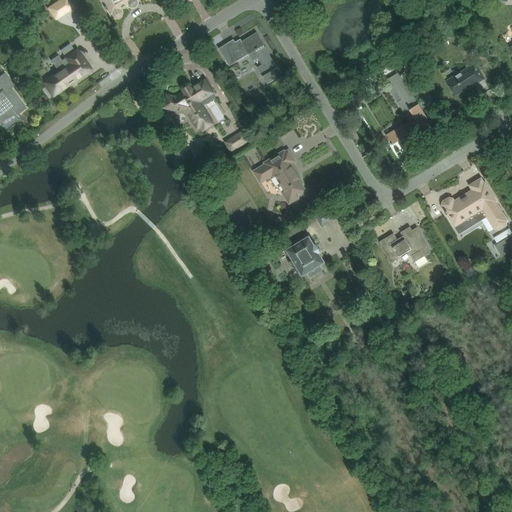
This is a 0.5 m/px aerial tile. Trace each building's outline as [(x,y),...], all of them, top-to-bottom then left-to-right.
[(67,0),(61,0),(60,1),(67,11),(73,7),(67,0)] [(101,0),(105,6),(104,7),(106,10),(107,9),(110,15),(112,15),(113,18),(117,19),(121,17),(122,13),(120,10),(135,0),(101,0)] [(492,10),(500,5),(496,0),(489,5),(492,10)] [(245,31),(243,27),(238,30),(244,39),(256,32),(253,26),(245,31)] [(226,44),(231,53),(237,62),(250,54),(254,60),(258,57),(263,65),(258,68),(263,76),(268,84),(283,75),(278,67),(277,67),(268,52),(269,51),(257,32),(237,45),(234,39),(226,44)] [(56,74),(44,83),(49,90),(53,96),(59,91),(68,85),(77,78),(90,69),(87,65),(81,57),(77,50),(66,58),(62,61),(58,56),(51,61),(55,66),(59,72),(56,74)] [(447,81),(450,87),(456,95),(475,84),(475,85),(485,78),(476,63),(447,81)] [(399,72),(385,81),(390,89),(394,86),(402,99),(398,102),(409,121),(386,135),(392,145),(407,136),(409,139),(432,125),(399,72)] [(4,73),(0,76),(0,116),(11,108),(17,116),(26,108),(9,85),(12,83),(4,73)] [(176,97),(168,95),(165,107),(176,110),(177,105),(185,108),(198,128),(211,120),(199,101),(213,93),(205,80),(194,86),(194,87),(192,89),(190,85),(188,84),(186,84),(184,85),(183,87),(183,89),(185,92),(176,97)] [(232,151),(244,143),(238,135),(226,142),(232,151)] [(285,151),(276,156),(265,163),(266,164),(255,172),(261,182),(275,173),(286,190),(283,192),(290,203),(298,197),(296,194),(304,189),(294,172),(296,171),(292,163),(295,161),(289,151),(286,153),(285,151)] [(497,201),(490,191),(485,183),(484,183),(481,179),(470,185),(473,190),(468,193),(469,195),(459,201),(458,199),(455,201),(453,198),(449,198),(443,201),(443,205),(444,208),(446,212),(445,212),(447,215),(448,214),(460,234),(487,217),(494,228),(496,228),(500,229),(506,226),(507,222),(506,221),(507,220),(496,202),(497,201)] [(322,226),(340,216),(333,205),(316,215),(322,226)] [(275,219),(274,224),(277,227),(283,228),(287,227),(288,222),(285,219),(279,217),(275,219)] [(426,242),(423,236),(418,227),(413,230),(410,227),(401,232),(403,236),(398,239),(394,233),(380,242),(385,250),(384,251),(391,262),(400,256),(399,254),(405,251),(405,250),(407,248),(419,267),(428,262),(425,256),(431,252),(425,242),(426,242)] [(298,231),(288,237),(294,246),(287,249),(293,259),(292,259),(292,260),(291,260),(291,261),(290,261),(290,262),(290,263),(290,264),(290,265),(291,265),(291,266),(292,266),(293,267),(294,267),(295,267),(296,267),(297,266),(303,275),(320,265),(325,262),(320,253),(321,252),(316,244),(315,245),(310,236),(304,240),(298,231)] [(511,250),(511,235),(495,246),(502,257),(511,250)] [(407,296),(415,291),(413,287),(404,292),(407,296)]
